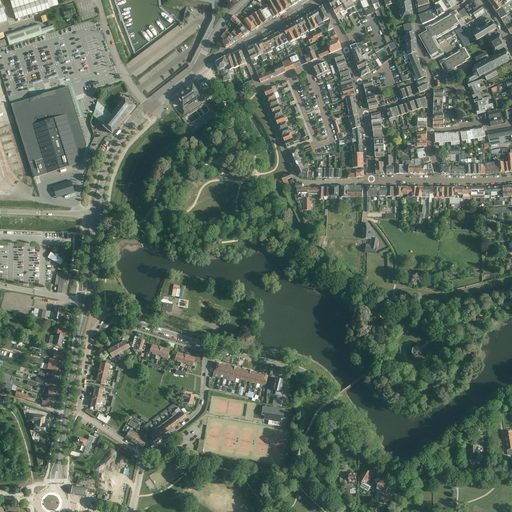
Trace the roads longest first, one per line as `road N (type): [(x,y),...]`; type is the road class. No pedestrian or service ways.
road 1 (residential): [(511,398),(409,468),(393,470),(310,375),(206,344)]
road 2 (tertiary): [(53,489),(83,303)]
road 3 (residential): [(143,454),(79,412),(90,341),(104,311)]
road 4 (residential): [(287,74),(316,146),(332,140),(307,66)]
road 5 (residential): [(364,183),(297,181),(259,86)]
road 6 (residential): [(143,454),(198,412),(206,344)]
road 7 (unclassified): [(95,217),(113,151),(150,109)]
